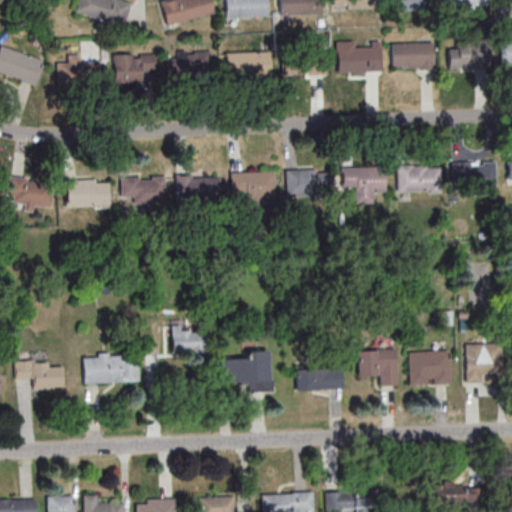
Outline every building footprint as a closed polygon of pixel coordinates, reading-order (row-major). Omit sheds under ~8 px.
[(120,0),(127,2),(119,26),(70,10),(73,0),(120,0)] [(155,0),(162,24),(210,11),(206,0),(155,0)] [(220,0),(263,0),(264,15),(222,17),(220,0)] [(276,0),(316,0),(317,12),(277,14),(276,0)] [(329,0),(368,0),(369,7),(329,8),(329,0)] [(384,0),(424,0),(425,9),(385,10),(384,0)] [(451,39),(483,37),(484,64),(443,66),(443,47),(451,47),(451,39)] [(494,39),(511,38),(511,62),(495,63),(494,39)] [(385,43),(429,41),(430,65),(386,67),(385,43)] [(0,45),(39,58),(31,84),(17,79),(17,77),(0,71),(0,45)] [(333,47),(377,45),(378,69),(334,71),(333,47)] [(276,49),(320,47),(322,71),(277,73),(276,49)] [(175,52),(175,57),(165,57),(166,76),(211,76),(211,52),(175,52)] [(225,53),(225,76),(270,76),(270,53),(225,53)] [(155,54),(113,54),(113,80),(155,80),(155,54)] [(98,83),(98,61),(80,61),(80,55),(66,56),(66,62),(56,62),(56,84),(98,83)] [(501,159),(511,158),(511,177),(502,178),(501,159)] [(446,162),(490,160),(491,185),(447,187),(446,162)] [(390,165),(434,163),(435,187),(391,189),(390,165)] [(334,166),(379,164),(380,188),(336,190),(334,166)] [(281,169),(325,167),(326,191),(282,193),(281,169)] [(225,172),(269,170),(270,194),(226,196),(225,172)] [(115,178),(159,176),(160,200),(116,202),(115,178)] [(171,178),(215,176),(216,200),(172,202),(171,178)] [(51,182),(8,179),(7,200),(23,201),(22,211),(32,211),(32,205),(50,206),(51,182)] [(61,182),(105,180),(106,204),(62,206),(61,182)] [(202,351),(202,327),(169,327),(169,351),(202,351)] [(501,342),(463,342),(463,383),(501,383),(501,342)] [(351,350),(391,348),(392,383),(375,384),(374,374),(352,375),(351,350)] [(404,351),(445,349),(446,382),(405,383),(404,351)] [(78,357),(131,354),(133,378),(79,381),(78,357)] [(216,358),(260,356),(261,380),(217,382),(216,358)] [(50,361),(15,361),(15,379),(32,379),(32,388),(61,388),(61,367),(50,367),(50,361)] [(291,368),(338,367),(339,388),(292,390),(291,368)] [(476,504),(477,482),(432,481),(432,503),(476,504)] [(353,506),(384,506),(384,486),(353,486),(353,506)] [(261,492),(260,511),(312,511),(313,492),(261,492)] [(69,511),(70,495),(45,495),(45,511),(69,511)] [(198,511),(233,511),(234,496),(199,496),(198,511)] [(0,511),(0,498),(29,497),(30,511),(0,511)] [(134,500),(134,511),(172,511),(173,500),(134,500)] [(79,511),(79,503),(119,501),(119,511),(79,511)]
